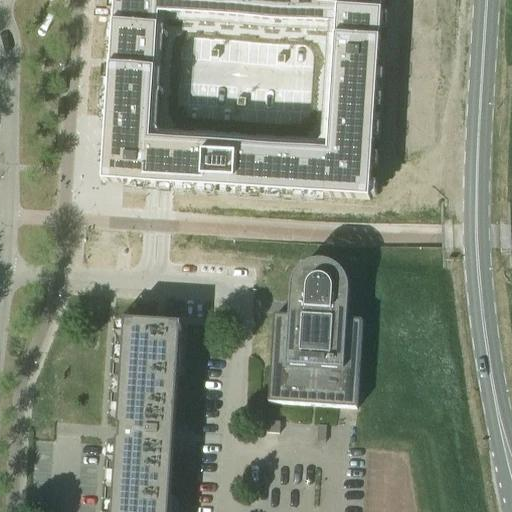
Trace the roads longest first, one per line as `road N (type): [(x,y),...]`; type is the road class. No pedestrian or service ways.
road 1 (secondary): [(490,361),(476,222),(485,0)]
road 2 (unknown): [(211,0),(199,135),(209,154),(241,156),(262,147),(267,0)]
road 3 (residential): [(243,334),(246,287),(0,273)]
road 4 (secondary): [(490,361),(509,511)]
road 5 (tertiary): [(0,161),(0,36)]
